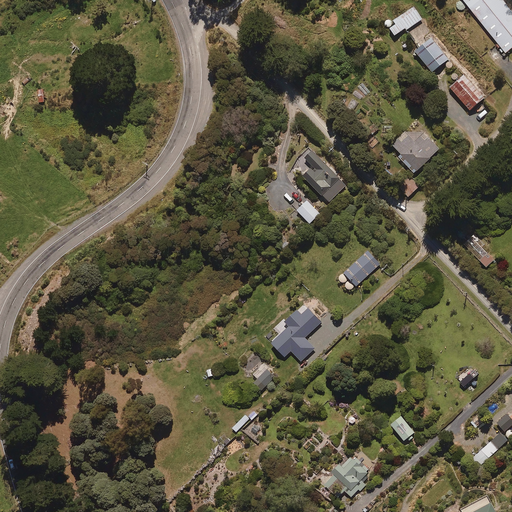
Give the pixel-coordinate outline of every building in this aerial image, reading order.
[(468,0),(509,51),(511,48),(511,11),(503,0),(468,0)] [(395,16),(384,24),(388,30),(390,28),(395,36),(406,28),(407,30),(422,19),(414,7),(397,19),(395,16)] [(449,59),(431,37),(414,50),(433,73),(449,59)] [(396,65),(391,68),(397,79),(403,75),(396,65)] [(485,98),(464,75),(450,88),(470,111),(485,98)] [(356,108),(350,104),(344,112),(351,116),(356,108)] [(440,149),(414,124),(393,145),(402,155),(399,158),(415,174),(440,149)] [(346,186),(314,152),(306,159),(314,168),(304,177),(328,203),(346,186)] [(419,187),(413,180),(402,191),(409,197),(419,187)] [(320,214),(308,201),(298,211),(310,224),(320,214)] [(485,245),(474,234),(464,244),(487,267),(495,259),(483,247),(485,245)] [(350,268),(347,265),(344,268),(347,271),(344,274),(357,287),(381,264),(368,251),(350,268)] [(213,368),(206,369),(208,379),(215,378),(213,368)] [(276,377),(268,369),(253,383),(261,391),(276,377)] [(250,420),(245,416),(233,429),(237,434),(250,420)] [(415,433),(402,416),(391,425),(405,442),(415,433)] [(491,442),(498,450),(508,441),(501,433),(491,442)] [(498,450),(491,442),(482,451),(488,459),(498,450)] [(488,459),(482,451),(472,459),(479,467),(488,459)] [(364,465),(355,454),(322,481),(336,498),(345,491),(351,498),(366,485),(362,480),(373,471),(366,463),(364,465)] [(495,511),(488,497),(464,509),(465,511),(495,511)]
